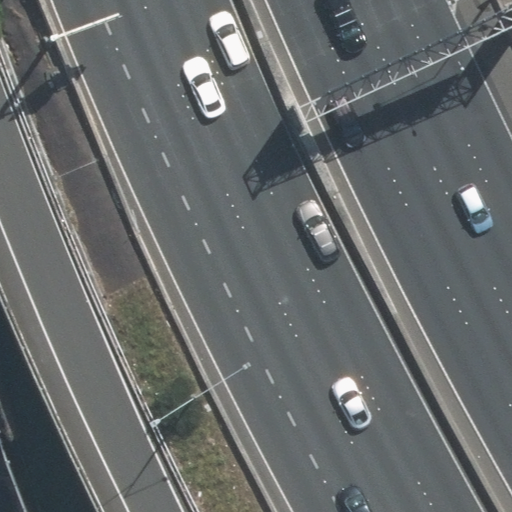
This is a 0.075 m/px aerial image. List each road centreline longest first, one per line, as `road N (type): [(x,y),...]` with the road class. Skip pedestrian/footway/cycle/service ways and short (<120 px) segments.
road 1 (motorway): [(441,511),(306,255),(189,0)]
road 2 (motorway): [(316,0),(511,405)]
road 3 (motorway): [(152,511),(99,409),(0,155)]
